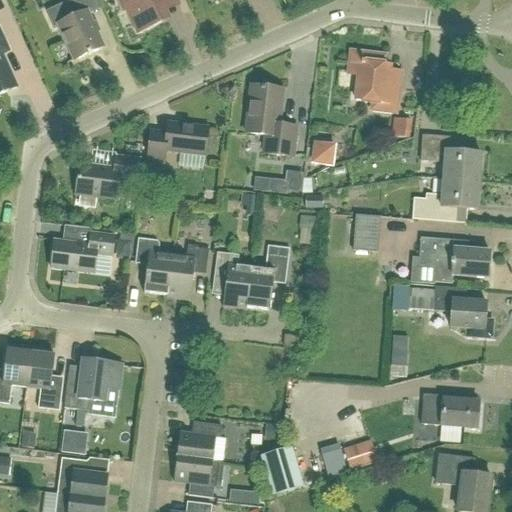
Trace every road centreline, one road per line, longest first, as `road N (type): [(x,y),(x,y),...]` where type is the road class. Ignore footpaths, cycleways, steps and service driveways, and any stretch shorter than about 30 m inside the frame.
road 1 (residential): [(17,316),(38,153),(73,132),(347,10),(511,24)]
road 2 (residential): [(138,511),(161,334)]
road 3 (residential): [(17,316),(161,334)]
road 4 (residential): [(161,334),(286,344)]
